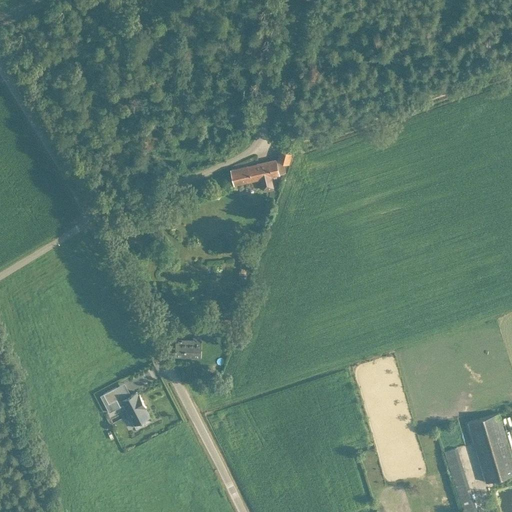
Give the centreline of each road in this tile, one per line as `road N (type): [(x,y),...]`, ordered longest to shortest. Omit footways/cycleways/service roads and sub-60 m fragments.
road 1 (unclassified): [(91,219),(256,149),(293,43),(297,0)]
road 2 (unclassified): [(242,511),(91,219)]
road 3 (track): [(511,69),(313,138),(256,149)]
road 4 (unclassified): [(91,219),(0,65)]
